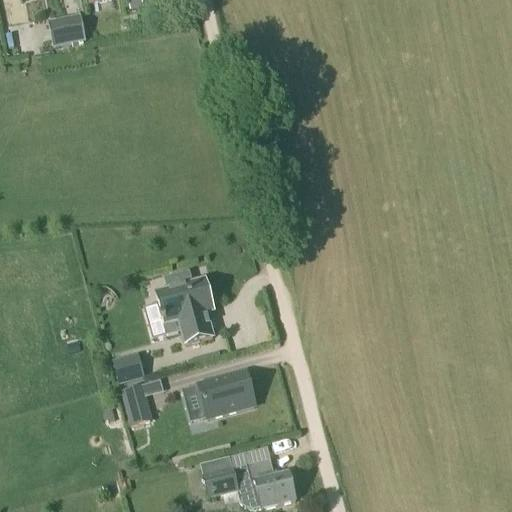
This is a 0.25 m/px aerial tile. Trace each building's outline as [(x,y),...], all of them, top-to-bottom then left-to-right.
[(51,51),(85,44),(80,20),(47,27),(51,51)] [(154,298),(157,308),(160,321),(159,321),(160,328),(162,327),(166,339),(181,336),(184,349),(211,342),(208,330),(205,317),(210,316),(212,315),(204,285),(191,289),(188,276),(164,283),(167,295),(154,298)] [(137,359),(112,366),(118,387),(142,380),(137,359)] [(206,423),(254,410),(245,376),(196,389),(206,423)] [(130,430),(143,426),(140,415),(126,418),(130,430)] [(273,482),(273,481),(269,464),(266,452),(228,462),(198,469),(206,502),(234,495),(237,505),(243,511),(244,511),(266,511),(293,505),(292,501),(295,498),(293,492),(290,491),(287,478),(273,482)] [(119,495),(130,491),(127,481),(116,485),(119,495)]
